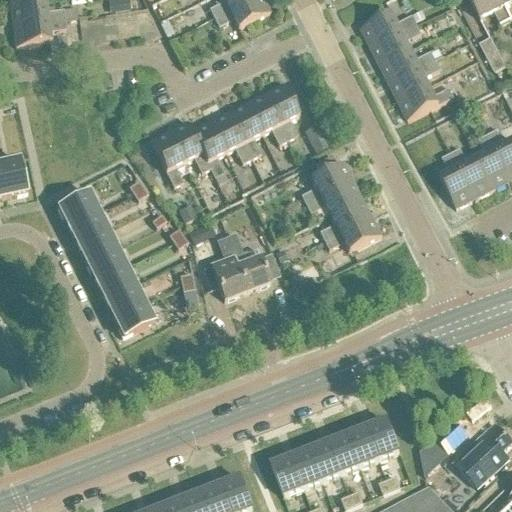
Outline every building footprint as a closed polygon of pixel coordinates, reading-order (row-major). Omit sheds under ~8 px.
[(8,0),(10,14),(45,9),(43,0),(8,0)] [(209,16),(213,25),(260,1),(259,0),(219,0),(224,8),(209,16)] [(511,26),(498,0),(467,0),(481,27),(496,19),(502,31),(511,26)] [(511,0),(498,0),(511,26),(511,25),(511,0)] [(260,1),(213,25),(218,34),(233,26),(238,36),(269,20),(260,1)] [(127,4),(110,7),(111,18),(129,16),(127,4)] [(10,14),(13,34),(65,27),(63,16),(46,19),(45,9),(10,14)] [(361,37),(371,55),(417,32),(413,22),(397,30),(393,21),(361,37)] [(65,27),(13,34),(16,55),(51,50),(49,39),(66,37),(65,27)] [(371,55),(380,73),(411,57),(407,48),(422,41),(417,32),(371,55)] [(480,51),(494,79),(506,73),(491,45),(480,51)] [(380,73),(389,91),(436,68),(431,58),(416,66),(411,57),(380,73)] [(389,91),(399,110),(430,94),(425,85),(441,77),(436,68),(389,91)] [(282,92),(263,102),(287,148),(296,144),(288,128),(298,124),(282,92)] [(430,94),(399,110),(408,128),(455,105),(450,95),(434,103),(430,94)] [(263,102),(245,111),(261,142),(270,138),(278,153),(287,148),(263,102)] [(245,111),(227,120),(251,167),(260,162),(252,147),(261,142),(245,111)] [(483,112),(476,115),(480,123),(487,120),(483,112)] [(227,120),(209,130),(225,161),(234,156),(242,171),(251,167),(227,120)] [(186,130),(168,139),(184,170),(193,166),(201,181),(209,177),(214,186),(215,185),(186,130)] [(187,130),(186,130),(215,185),(224,181),(216,165),(225,161),(209,130),(191,139),(187,130)] [(304,138),(315,160),(327,154),(316,132),(304,138)] [(497,137),(488,141),(511,188),(511,187),(511,148),(504,152),(497,137)] [(184,170),(168,139),(149,149),(173,195),(183,190),(175,175),(184,170)] [(486,161),(477,166),(493,197),(511,188),(488,141),(478,146),(486,161)] [(460,155),(451,160),(475,206),(493,197),(477,166),(468,171),(460,155)] [(475,206),(451,160),(442,165),(450,180),(440,185),(456,216),(475,206)] [(18,167),(0,171),(0,182),(5,205),(26,201),(18,167)] [(300,203),(305,212),(351,188),(342,170),(311,186),(315,195),(300,203)] [(325,213),(329,222),(361,206),(351,188),(305,212),(309,221),(325,213)] [(138,189),(128,195),(133,202),(143,196),(138,189)] [(143,196),(133,202),(137,209),(147,202),(143,196)] [(88,200),(58,216),(67,235),(98,219),(88,200)] [(319,239),(323,248),(370,224),(361,206),(329,222),(334,231),(319,239)] [(189,213),(178,218),(184,229),(194,224),(189,213)] [(98,219),(67,235),(76,253),(107,238),(98,219)] [(161,223),(151,230),(155,236),(165,230),(161,223)] [(370,224),(323,248),(328,257),(343,250),(348,259),(379,243),(370,224)] [(193,253),(214,242),(209,231),(187,242),(193,253)] [(178,237),(168,244),(173,251),(182,244),(178,237)] [(107,238),(76,253),(85,271),(116,256),(107,238)] [(218,248),(222,260),(239,253),(234,242),(218,248)] [(182,244),(173,251),(177,258),(187,251),(182,244)] [(239,253),(222,260),(225,267),(203,276),(210,298),(219,295),(223,308),(247,299),(234,264),(242,261),(239,253)] [(116,256),(85,271),(95,290),(125,274),(116,256)] [(245,260),(242,261),(234,264),(247,299),(269,290),(260,266),(256,256),(246,260),(245,260)] [(287,267),(283,257),(275,260),(279,270),(287,267)] [(125,274),(95,290),(104,308),(134,292),(125,274)] [(191,281),(179,284),(181,292),(192,290),(191,281)] [(192,290),(181,292),(182,300),(194,298),(192,290)] [(134,292),(104,308),(113,326),(144,311),(134,292)] [(144,311),(113,326),(122,345),(153,330),(144,311)] [(400,461),(387,427),(367,435),(380,468),(400,461)] [(436,446),(450,461),(468,445),(454,430),(436,446)] [(499,463),(511,451),(511,449),(495,431),(458,465),(464,472),(460,476),(478,497),(506,471),(499,463)] [(380,468),(367,435),(348,442),(361,476),(380,468)] [(361,476),(348,442),(329,450),(342,483),(361,476)] [(342,483),(329,450),(310,457),(323,491),(342,483)] [(323,491),(310,457),(291,464),(304,498),(323,491)] [(304,498),(291,464),(271,472),(284,506),(304,498)] [(251,511),(241,484),(221,492),(228,511),(251,511)] [(401,496),(396,484),(388,488),(392,499),(401,496)] [(392,499),(388,488),(379,491),(384,502),(392,499)] [(228,511),(221,492),(202,499),(206,511),(228,511)] [(429,493),(401,508),(402,511),(431,511),(440,504),(429,493)] [(206,511),(202,499),(183,507),(185,511),(206,511)] [(360,511),(363,511),(358,500),(350,503),(353,511),(360,511)] [(353,511),(350,503),(342,507),(343,511),(353,511)] [(503,511),(511,511),(511,503),(510,505),(503,511)]
